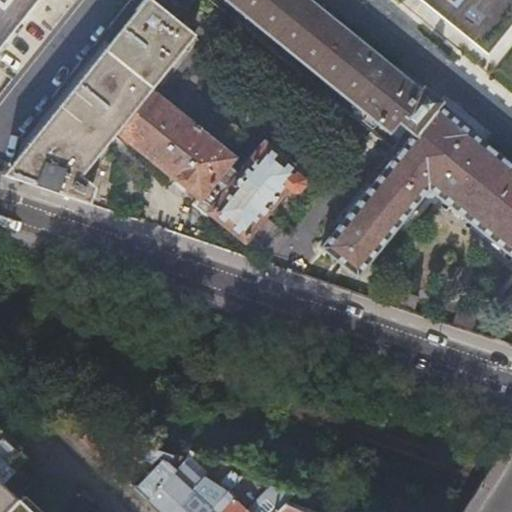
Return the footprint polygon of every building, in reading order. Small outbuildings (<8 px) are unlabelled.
[(0,0),(0,47),(39,0),(0,0)] [(150,0),(147,0),(3,175),(83,202),(87,192),(82,187),(88,179),(82,174),(124,124),(128,128),(123,134),(201,198),(194,205),(209,217),(213,213),(245,240),(288,190),(293,194),(298,194),(304,187),(303,181),(298,177),(300,174),(267,146),(242,176),(229,166),(233,160),(154,95),(148,102),(145,99),(196,38),(150,0)] [(180,0),(189,7),(195,0),(227,0),(393,134),(402,123),(417,135),(325,248),(360,276),(431,190),(511,254),(511,164),(441,107),(444,103),(406,72),(403,76),(308,0),(180,0)] [(511,0),(432,0),(456,19),(488,45),(511,13),(511,0)] [(148,500),(172,474),(182,463),(186,458),(59,415),(59,416),(115,468),(118,455),(145,465),(148,468),(132,484),(148,500)] [(0,427),(0,511),(1,511),(21,492),(39,471),(43,467),(0,427)] [(186,458),(182,463),(200,479),(206,473),(188,456),(186,458)] [(217,487),(225,494),(227,492),(241,477),(230,473),(219,485),(206,473),(200,479),(182,463),(172,474),(203,502),(217,487)] [(203,502),(172,474),(148,500),(161,511),(208,511),(211,509),(203,502)] [(217,487),(203,502),(211,509),(225,494),(217,487)] [(227,492),(225,494),(211,509),(208,511),(277,511),(287,502),(294,495),(271,487),(267,491),(254,504),(248,511),(227,492)] [(42,511),(21,492),(1,511),(42,511)] [(314,511),(287,502),(277,511),(314,511)]
